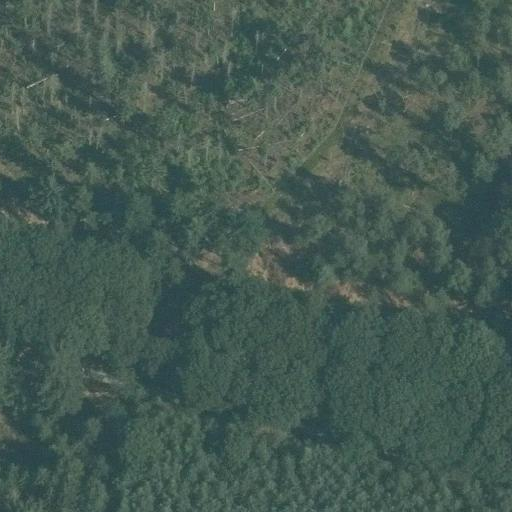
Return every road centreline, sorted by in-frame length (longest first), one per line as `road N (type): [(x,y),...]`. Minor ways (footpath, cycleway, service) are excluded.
road 1 (track): [(0,304),(511,432)]
road 2 (track): [(131,336),(92,511)]
